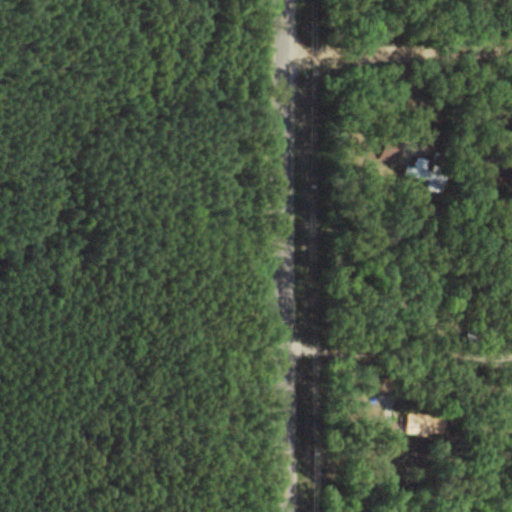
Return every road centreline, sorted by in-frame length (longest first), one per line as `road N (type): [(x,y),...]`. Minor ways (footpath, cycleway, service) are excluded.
road 1 (tertiary): [(285,511),(283,0)]
road 2 (residential): [(284,63),(511,50)]
